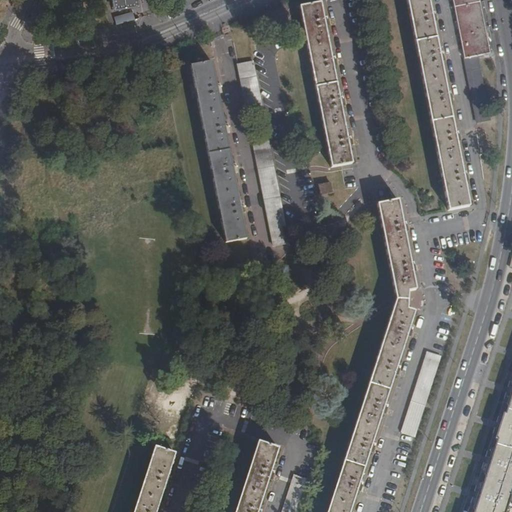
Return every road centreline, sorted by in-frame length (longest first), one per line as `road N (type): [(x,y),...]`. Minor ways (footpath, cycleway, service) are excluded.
road 1 (tertiary): [(236,0),(123,44),(7,61)]
road 2 (residential): [(363,511),(429,314),(429,292)]
road 3 (residential): [(441,0),(483,219)]
road 4 (secondary): [(419,511),(488,303)]
